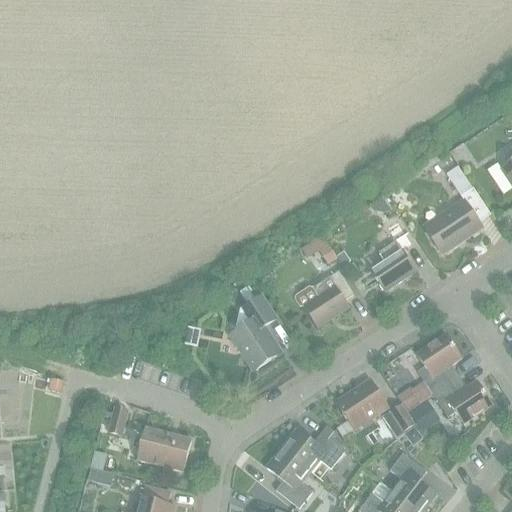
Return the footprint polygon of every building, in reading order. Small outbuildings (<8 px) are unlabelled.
[(497,165),(489,171),(505,194),(511,189),(511,149),(509,151),(511,156),(511,162),(501,170),(497,165)] [(490,216),(473,190),(458,168),(446,176),(464,202),(424,228),(442,255),(482,229),(478,224),(490,216)] [(384,294),(416,273),(402,252),(412,245),(396,222),(386,229),(396,243),(379,254),(384,262),(370,272),(384,294)] [(300,308),(303,308),(317,330),(349,309),(345,302),(354,296),(339,272),(312,290),(309,289),(296,298),(295,301),(300,308)] [(280,354),(263,328),(275,320),(261,299),(248,307),(256,320),(231,336),(254,372),(280,354)] [(417,373),(432,396),(460,378),(452,366),(462,360),(446,336),(416,356),(424,368),(417,373)] [(460,378),(432,396),(448,419),(455,414),(463,426),(493,406),(477,383),(467,390),(460,378)] [(389,409),(371,382),(336,404),(354,432),(389,409)] [(397,423),(404,433),(415,426),(401,406),(384,417),(391,427),(397,423)] [(122,437),(128,412),(115,409),(109,434),(122,437)] [(191,442),(146,430),(138,462),(183,474),(191,442)] [(281,450),(311,474),(320,462),(331,471),(344,454),(321,435),(313,445),(296,431),(281,450)] [(302,485),(311,474),(281,450),(266,469),(283,483),(276,492),(299,511),(313,494),(302,485)] [(401,480),(392,492),(417,511),(424,511),(437,496),(419,483),(427,473),(403,455),(390,472),(401,480)] [(381,484),(372,495),(358,511),(417,511),(392,492),(381,484)] [(173,511),(175,508),(168,506),(171,494),(145,487),(138,511),(173,511)]
